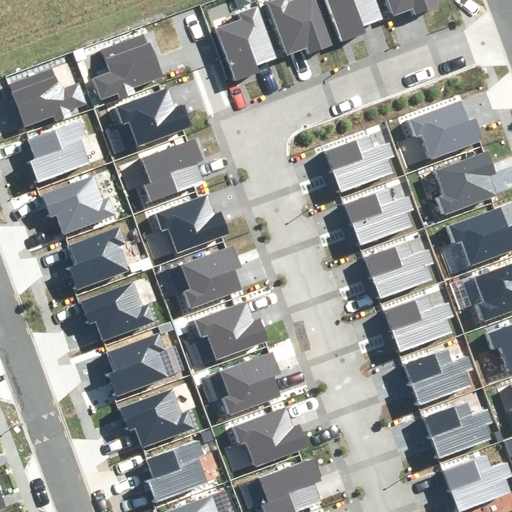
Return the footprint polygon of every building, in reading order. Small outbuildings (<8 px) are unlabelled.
[(310,40),(312,47),(328,42),(314,0),(266,0),(283,49),(310,40)] [(323,0),(337,39),(353,34),(351,27),(378,18),(371,0),(323,0)] [(415,5),(417,12),(433,7),(430,0),(382,0),(387,14),(415,5)] [(232,74),(248,69),(246,62),(273,52),(257,4),(234,11),(236,16),(215,23),(232,74)] [(93,71),(100,91),(157,72),(143,32),(102,46),(108,66),(93,71)] [(115,105),(121,120),(128,118),(137,145),(186,129),(179,106),(174,108),(167,87),(115,105)] [(406,116),(411,132),(419,130),(428,157),(477,140),(469,118),(464,120),(457,99),(406,116)] [(78,134),(85,132),(79,116),(28,135),(36,156),(31,157),(39,180),(88,161),(78,134)] [(322,148),(336,188),(390,169),(384,153),(391,151),(385,136),(368,142),(365,133),(322,148)] [(150,181),(143,183),(149,199),(200,182),(193,161),(198,159),(190,137),(141,153),(150,181)] [(441,193),(433,195),(439,211),(490,194),(483,173),(488,171),(480,149),(431,165),(441,193)] [(113,211),(107,196),(100,198),(90,171),(42,190),(50,212),(55,210),(63,230),(113,211)] [(341,201),(356,241),(409,223),(404,207),(410,205),(405,189),(387,196),(384,186),(341,201)] [(154,211),(160,227),(167,224),(176,252),(225,235),(217,213),(212,214),(205,194),(154,211)] [(446,220),(452,236),(459,234),(468,261),(511,246),(511,228),(510,222),(505,224),(498,203),(446,220)] [(116,242),(123,240),(117,224),(66,243),(74,264),(69,265),(77,288),(126,269),(116,242)] [(362,255),(376,295),(429,276),(424,260),(430,258),(425,243),(407,249),(404,240),(362,255)] [(189,287),(182,290),(187,306),(238,288),(231,268),(236,266),(228,244),(179,260),(189,287)] [(481,299),(474,301),(480,317),(511,305),(511,257),(472,271),(481,299)] [(152,318),(146,302),(139,305),(129,278),(80,296),(89,318),(94,317),(101,337),(152,318)] [(380,310),(394,350),(448,331),(442,315),(449,313),(443,298),(426,304),(423,295),(380,310)] [(194,315),(200,331),(207,329),(216,356),(265,339),(258,317),(253,319),(246,298),(194,315)] [(511,320),(482,330),(488,346),(495,344),(504,371),(511,368),(511,320)] [(151,348),(158,346),(152,330),(101,349),(109,370),(104,371),(113,394),(161,375),(151,348)] [(403,360),(417,400),(471,382),(465,366),(471,364),(466,349),(449,355),(445,345),(403,360)] [(229,393),(222,396),(228,412),(279,394),(272,374),(277,372),(269,349),(220,366),(229,393)] [(188,426),(182,410),(175,412),(165,386),(116,404),(125,426),(130,424),(138,445),(188,426)] [(420,415),(435,455),(488,436),(483,420),(489,418),(484,403),(466,409),(463,400),(420,415)] [(230,425),(236,441),(243,439),(252,466),(301,449),(293,427),(288,428),(281,408),(230,425)] [(194,456),(201,453),(195,438),(144,457),(152,477),(147,479),(155,501),(204,483),(194,456)] [(266,499),(259,502),(262,511),(280,511),(315,500),(308,479),(313,478),(306,455),(257,472),(266,499)] [(442,469),(456,510),(509,491),(504,475),(510,473),(505,458),(487,464),(484,455),(442,469)] [(212,511),(204,490),(156,509),(156,511),(212,511)]
